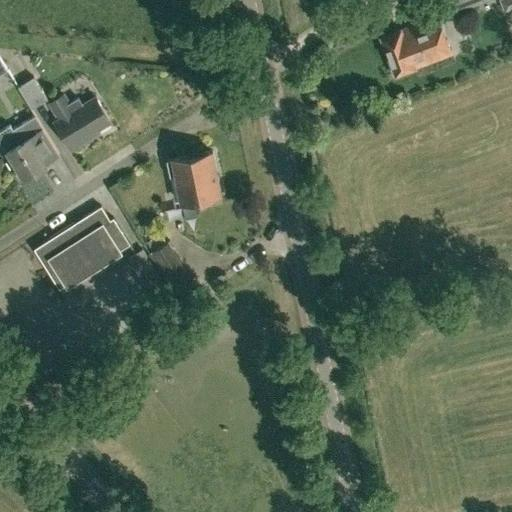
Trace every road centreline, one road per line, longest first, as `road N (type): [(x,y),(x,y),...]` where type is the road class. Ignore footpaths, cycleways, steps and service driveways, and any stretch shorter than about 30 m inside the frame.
road 1 (secondary): [(353,511),(246,0)]
road 2 (unknown): [(2,243),(65,345),(132,305)]
road 3 (tertiary): [(111,511),(0,399)]
